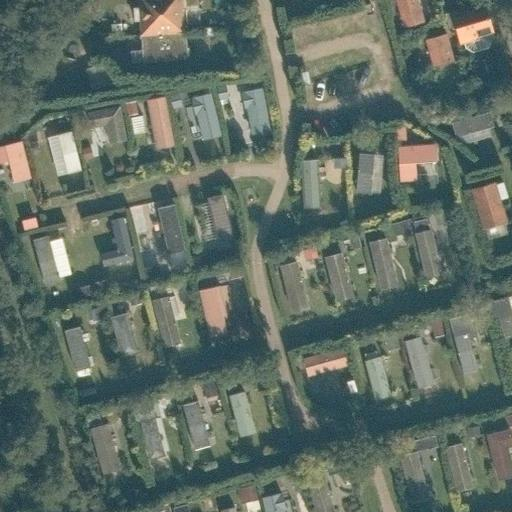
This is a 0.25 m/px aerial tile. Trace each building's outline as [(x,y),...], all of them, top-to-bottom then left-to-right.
[(140,0),(140,7),(133,7),(134,23),(141,23),(141,37),(187,36),(186,10),(199,10),(199,0),(140,0)] [(417,0),(395,0),(404,27),(424,22),(417,0)] [(464,10),(446,15),(449,29),(456,27),(461,44),(464,43),(466,50),(474,53),(488,49),(492,42),(491,36),(494,35),(484,3),(463,9),(464,10)] [(446,33),(425,40),(433,68),(454,62),(446,33)] [(187,59),(187,36),(141,37),(142,60),(187,59)] [(261,90),(240,94),(249,136),(270,131),(261,90)] [(212,94),(191,98),(200,140),(221,135),(212,94)] [(166,99),(144,104),(153,145),(175,141),(166,99)] [(118,107),(88,113),(91,129),(104,126),(109,146),(126,143),(118,107)] [(488,112),(453,124),(458,139),(493,128),(488,112)] [(70,131),(49,136),(58,177),(79,173),(70,131)] [(24,142),(3,147),(12,189),(33,184),(24,142)] [(90,144),(81,146),(83,155),(92,153),(90,144)] [(435,146),(399,148),(400,166),(436,164),(435,146)] [(384,156),(360,154),(357,195),(381,196),(384,156)] [(317,161),(301,162),(304,210),(320,209),(317,161)] [(493,184),(472,190),(484,230),(505,223),(493,184)] [(223,196),(207,200),(219,249),(235,245),(223,196)] [(174,207),(159,210),(169,256),(185,253),(174,207)] [(124,219),(111,221),(117,251),(100,255),(103,268),(133,262),(124,219)] [(431,229),(415,233),(426,279),(442,275),(431,229)] [(50,238),(33,242),(45,287),(61,283),(50,238)] [(385,240),(369,243),(380,290),(396,286),(385,240)] [(340,253),(325,257),(335,303),(351,300),(340,253)] [(297,264),(281,267),(292,313),(307,310),(297,264)] [(218,290),(200,293),(209,336),(227,332),(218,290)] [(511,310),(508,297),(493,303),(505,340),(511,338),(511,310)] [(171,299),(153,303),(163,348),(181,344),(171,299)] [(128,315),(110,319),(121,360),(139,355),(128,315)] [(468,317),(452,320),(462,377),(479,374),(468,317)] [(80,327),(63,332),(74,372),(91,368),(80,327)] [(421,338),(405,342),(416,388),(432,384),(421,338)] [(345,349),(304,359),(308,378),(350,367),(345,349)] [(379,356),(364,360),(374,403),(390,399),(379,356)] [(242,393),(227,397),(237,443),(253,439),(242,393)] [(150,400),(132,404),(136,421),(154,417),(150,400)] [(199,403),(184,407),(194,453),(210,449),(199,403)] [(108,428),(92,431),(103,477),(118,474),(108,428)] [(511,433),(511,431),(487,436),(497,483),(511,479),(511,466),(508,451),(511,449),(511,433)] [(462,443),(446,447),(457,493),(472,489),(462,443)] [(417,455),(402,459),(412,505),(428,501),(417,455)] [(332,511),(325,480),(309,484),(315,511),(332,511)] [(281,511),(278,497),(263,501),(265,511),(281,511)]
